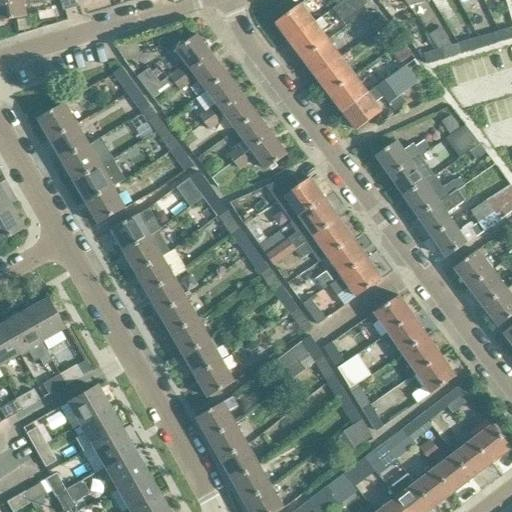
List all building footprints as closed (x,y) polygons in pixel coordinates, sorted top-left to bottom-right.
[(0,0),(0,21),(27,16),(25,6),(44,2),(43,0),(0,0)] [(61,0),(64,10),(79,6),(76,0),(61,0)] [(347,0),(334,10),(343,23),(369,4),(366,0),(347,0)] [(315,22),(301,4),(276,23),(290,41),(315,22)] [(382,17),(372,25),(376,30),(386,22),(382,17)] [(303,59),(328,40),(315,22),(290,41),(303,59)] [(511,28),(499,32),(501,42),(511,38),(511,28)] [(430,37),(439,50),(442,59),(462,53),(459,44),(453,46),(442,29),(430,37)] [(481,48),(479,38),(474,29),(465,34),(469,41),(459,44),(462,53),(481,48)] [(501,42),(499,32),(479,38),(481,48),(501,42)] [(177,50),(192,70),(213,55),(198,35),(177,50)] [(317,76),(342,58),(328,40),(303,59),(317,76)] [(403,43),(389,53),(395,60),(400,62),(411,54),(403,43)] [(442,59),(439,50),(423,55),(425,64),(442,59)] [(228,75),(213,55),(192,70),(207,90),(228,75)] [(330,94),(355,75),(342,58),(317,76),(330,94)] [(405,66),(369,94),(344,112),(357,130),(382,112),(375,103),(384,97),(389,103),(417,82),(405,66)] [(110,91),(117,101),(136,88),(134,84),(122,68),(114,74),(121,83),(110,91)] [(153,99),(175,83),(185,76),(180,69),(170,77),(161,83),(149,68),(137,77),(153,99)] [(242,94),(228,75),(207,90),(222,110),(242,94)] [(344,112),(369,94),(355,75),(330,94),(344,112)] [(191,83),(185,76),(175,83),(181,91),(191,83)] [(150,107),(136,88),(117,101),(77,124),(82,132),(122,108),(124,111),(135,103),(142,113),(150,107)] [(257,114),(242,94),(222,110),(237,129),(257,114)] [(52,139),(77,124),(65,103),(38,119),(44,128),(45,127),(52,139)] [(142,113),(156,132),(164,126),(150,107),(142,113)] [(205,123),(215,115),(210,108),(200,116),(205,123)] [(252,149),(272,134),(257,114),(237,129),(252,149)] [(220,122),(215,115),(205,123),(211,130),(220,122)] [(64,160),(90,145),(77,124),(52,139),(50,139),(56,148),(57,148),(64,160)] [(179,146),(164,126),(156,132),(171,151),(179,146)] [(470,132),(453,144),(463,157),(471,152),(471,151),(480,145),(470,132)] [(287,154),(272,134),(252,149),(267,170),(287,154)] [(388,172),(391,176),(419,157),(420,157),(429,150),(424,142),(415,148),(413,145),(404,151),(397,141),(377,156),(385,168),(385,169),(386,168),(388,172),(387,172),(388,173),(388,172)] [(487,153),(481,144),(480,145),(471,151),(471,152),(476,160),(487,153)] [(76,180),(101,165),(90,145),(64,160),(63,160),(68,169),(69,168),(76,180)] [(193,164),(179,146),(171,151),(185,170),(193,164)] [(235,162),(245,154),(239,147),(229,155),(235,162)] [(250,161),(245,154),(235,162),(240,169),(250,161)] [(434,177),(420,157),(419,157),(391,176),(393,180),(394,181),(396,184),(396,185),(397,185),(405,197),(434,177)] [(113,186),(125,179),(113,158),(101,165),(76,180),(74,181),(80,190),(81,189),(87,201),(113,186)] [(432,237),(462,217),(454,206),(463,199),(465,201),(479,191),(485,201),(510,184),(496,164),(464,187),(463,187),(419,217),(421,220),(421,221),(422,221),(424,224),(424,225),(432,237)] [(313,181),(304,169),(278,181),(286,196),(300,217),(325,198),(316,186),(316,185),(315,185),(313,182),(314,182),(313,181)] [(189,177),(204,197),(212,191),(197,171),(189,177)] [(215,182),(225,197),(247,188),(241,174),(224,184),(220,178),(215,182)] [(419,217),(463,187),(458,179),(442,189),(434,177),(405,197),(413,208),(412,208),(413,209),(416,212),(415,213),(415,214),(416,213),(419,217)] [(511,210),(511,186),(510,184),(485,201),(472,211),(480,222),(474,226),(472,222),(460,232),(453,223),(462,217),(432,237),(441,249),(440,249),(441,250),(441,249),(444,253),(443,253),(444,254),(444,253),(447,258),(499,220),(511,210)] [(126,208),(113,186),(87,201),(86,202),(92,211),(93,210),(99,222),(98,223),(99,224),(126,208)] [(226,210),(212,191),(204,197),(218,216),(226,210)] [(325,198),(300,217),(290,223),(298,234),(289,240),(275,249),(268,239),(260,244),(275,266),(296,250),(305,243),(314,236),(339,218),(337,216),(338,215),(337,215),(334,212),(335,212),(334,211),(325,198)] [(0,240),(21,229),(18,223),(17,224),(8,207),(0,211),(0,240)] [(240,229),(226,210),(218,216),(232,235),(240,229)] [(152,235),(140,214),(112,230),(117,239),(118,238),(125,250),(152,235)] [(341,221),(339,218),(314,236),(328,256),(353,238),(344,226),(345,225),(344,225),(341,222),(342,222),(342,221),(341,221)] [(255,249),(240,229),(232,235),(247,255),(255,249)] [(137,271),(164,256),(152,235),(125,250),(124,251),(129,260),(130,259),(137,271)] [(362,251),(353,238),(328,256),(342,276),(368,259),(366,256),(366,255),(365,255),(363,252),(363,251),(362,251)] [(296,250),(303,260),(312,253),(305,243),(296,250)] [(269,268),(255,249),(247,255),(261,274),(269,268)] [(455,268),(470,288),(493,270),(478,251),(455,268)] [(176,277),(164,256),(137,271),(136,272),(141,280),(142,280),(149,292),(176,277)] [(370,261),(368,259),(342,276),(357,297),(382,279),(373,266),(373,265),(372,265),(370,262),(370,261)] [(283,287),(269,268),(261,274),(267,282),(260,287),(267,297),(274,292),(275,293),(283,287)] [(484,307),(508,289),(511,285),(511,282),(509,279),(503,283),(493,270),(470,288),(484,307)] [(317,280),(324,290),(334,283),(327,273),(317,280)] [(188,298),(176,277),(149,292),(148,292),(153,301),(154,301),(161,312),(188,298)] [(341,293),(334,283),(324,290),(331,300),(341,293)] [(511,285),(508,289),(484,307),(499,326),(511,316),(511,285)] [(297,307),(283,287),(275,293),(289,313),(297,307)] [(375,313),(389,333),(414,316),(400,295),(375,313)] [(173,333),(199,319),(188,298),(161,312),(160,313),(165,322),(166,322),(173,333)] [(61,328),(45,300),(40,303),(41,303),(24,313),(39,340),(56,330),(56,331),(61,328)] [(312,326),(297,307),(289,313),(304,332),(312,326)] [(39,340),(24,313),(3,325),(19,352),(21,356),(28,352),(33,361),(38,359),(42,366),(51,361),(39,340)] [(403,354),(428,336),(414,316),(389,333),(398,345),(403,354)] [(185,354),(211,339),(199,319),(173,333),(172,334),(177,343),(178,342),(185,354)] [(19,352),(3,325),(0,326),(0,362),(18,352),(20,357),(21,356),(19,352)] [(315,362),(324,356),(311,336),(302,341),(279,359),(294,379),(315,362)] [(417,374),(442,356),(428,336),(403,354),(417,374)] [(197,375),(223,360),(211,339),(185,354),(184,355),(189,364),(190,363),(197,375)] [(325,347),(338,369),(345,364),(332,343),(325,347)] [(336,377),(324,356),(315,362),(328,382),(336,377)] [(457,376),(442,356),(417,374),(425,386),(412,395),(418,403),(431,394),(457,376)] [(223,360),(197,375),(196,376),(201,384),(202,384),(209,396),(208,396),(209,397),(235,382),(223,360)] [(358,385),(345,364),(338,369),(351,390),(358,385)] [(75,365),(59,374),(65,385),(82,376),(75,365)] [(65,385),(59,374),(42,384),(48,395),(65,385)] [(349,397),(336,377),(328,382),(340,403),(349,397)] [(462,384),(443,399),(448,406),(468,391),(462,384)] [(371,406),(358,385),(351,390),(364,411),(371,406)] [(98,392),(98,391),(95,386),(67,402),(69,405),(80,424),(107,409),(98,392)] [(32,389),(16,399),(22,410),(39,400),(32,389)] [(210,438),(245,418),(233,396),(224,402),(197,418),(202,427),(203,426),(210,438)] [(22,410),(16,399),(0,408),(0,410),(5,419),(22,410)] [(429,421),(448,406),(443,399),(424,414),(429,421)] [(354,406),(345,411),(353,423),(358,420),(361,418),(354,406)] [(384,427),(371,406),(364,411),(376,431),(384,427)] [(120,430),(107,409),(80,424),(93,446),(120,430)] [(429,421),(424,414),(404,429),(417,445),(436,431),(429,421)] [(222,459),(248,444),(256,439),(245,418),(210,438),(209,439),(214,448),(215,447),(222,459)] [(354,425),(345,431),(355,447),(372,436),(361,418),(358,420),(353,423),(354,425)] [(511,448),(493,424),(473,439),(492,464),(511,448)] [(25,433),(35,450),(46,444),(36,427),(25,433)] [(417,445),(404,429),(385,443),(397,460),(417,445)] [(132,452),(120,430),(93,446),(105,467),(132,452)] [(492,464),(473,439),(454,454),(473,478),(492,464)] [(431,440),(420,448),(429,460),(440,452),(431,440)] [(55,461),(46,444),(35,450),(44,467),(55,461)] [(260,465),(248,444),(222,459),(221,459),(226,468),(227,468),(234,480),(260,465)] [(144,473),(132,452),(105,467),(117,489),(144,473)] [(473,478),(454,454),(435,468),(454,493),(473,478)] [(376,472),(378,475),(365,458),(346,473),(357,487),(376,472)] [(246,501),(272,486),(260,465),(234,480),(233,480),(238,489),(239,489),(246,501)] [(454,493),(435,468),(415,483),(434,508),(454,493)] [(44,479),(54,496),(65,490),(55,473),(44,479)] [(157,495),(144,473),(117,489),(130,510),(157,495)] [(355,488),(357,487),(346,473),(327,488),(340,505),(358,491),(355,488)] [(39,483),(22,493),(29,503),(30,503),(34,509),(45,503),(41,496),(45,494),(39,483)] [(406,511),(428,511),(434,508),(415,483),(396,498),(406,511)] [(275,511),(284,507),(272,486),(246,501),(245,501),(250,510),(251,510),(252,511),(275,511)] [(339,505),(340,505),(327,488),(307,502),(313,509),(332,495),(339,505)] [(65,511),(74,507),(65,490),(54,496),(63,511),(65,511)] [(13,511),(29,503),(22,493),(6,502),(11,511),(13,511)] [(167,511),(166,511),(157,495),(130,510),(130,511),(167,511)] [(406,511),(396,498),(377,511),(406,511)] [(309,511),(313,509),(307,502),(294,511),(309,511)]
